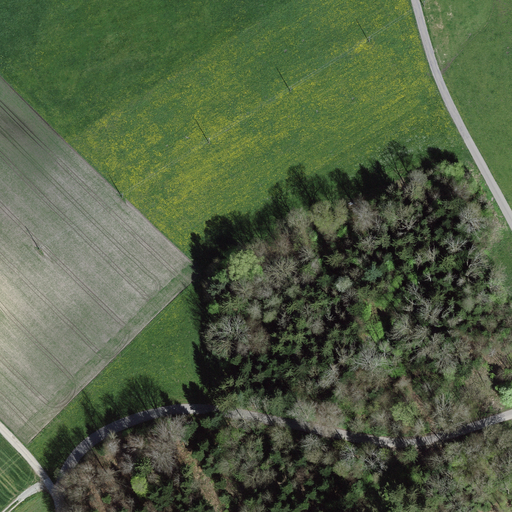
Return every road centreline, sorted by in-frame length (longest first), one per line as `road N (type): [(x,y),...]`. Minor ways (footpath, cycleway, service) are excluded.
road 1 (unclassified): [(511,414),(400,442),(174,408),(104,431),(82,447),(61,482),(60,511)]
road 2 (unclassified): [(415,0),(443,91),(511,221)]
